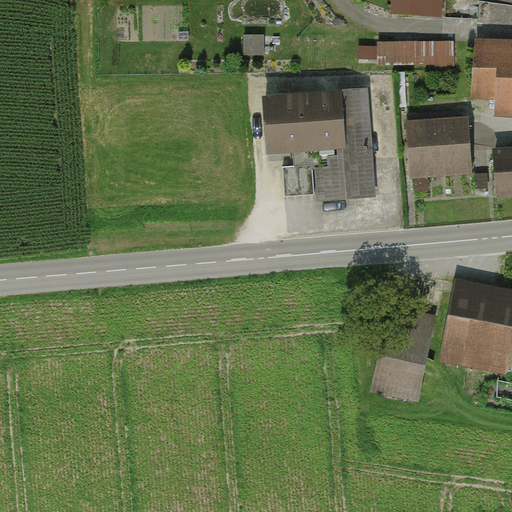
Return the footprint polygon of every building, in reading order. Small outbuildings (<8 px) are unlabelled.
[(393,0),(393,15),(445,16),(444,0),(393,0)] [(444,30),(444,18),(401,18),(401,30),(444,30)] [(511,44),(475,42),(470,105),(493,107),(492,117),(511,117),(511,44)] [(454,47),(379,48),(380,72),(454,71),(454,47)] [(369,83),(258,88),(262,158),(283,157),(285,205),(374,200),(369,83)] [(468,120),(405,124),(409,182),(472,178),(470,142),(468,120)] [(511,148),(491,150),(495,201),(511,199),(511,148)] [(511,293),(458,283),(442,367),(508,379),(511,359),(511,293)] [(418,406),(434,318),(385,309),(369,397),(418,406)]
